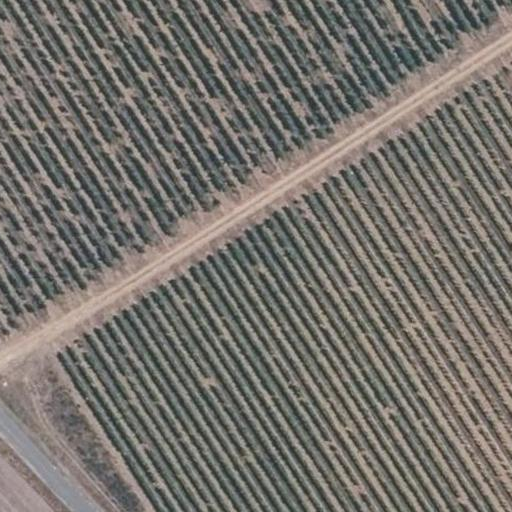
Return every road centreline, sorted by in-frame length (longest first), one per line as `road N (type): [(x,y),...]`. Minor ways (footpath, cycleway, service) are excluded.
road 1 (track): [(0,361),(511,39)]
road 2 (tertiary): [(87,511),(0,417)]
